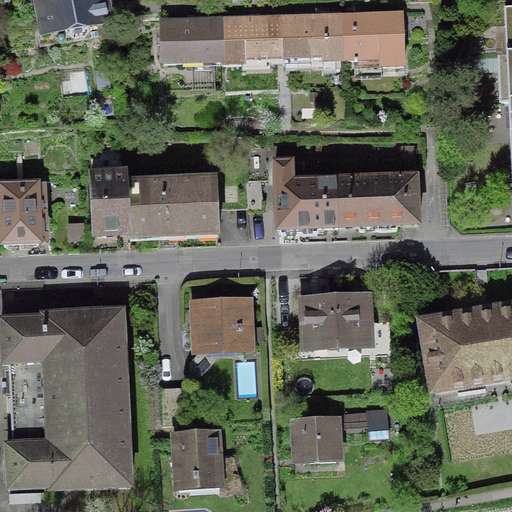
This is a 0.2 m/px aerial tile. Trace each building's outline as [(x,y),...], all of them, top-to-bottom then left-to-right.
[(38,0),(44,33),(66,29),(68,36),(74,41),(84,39),(89,33),(88,25),(107,22),(103,0),(38,0)] [(509,105),(511,173),(511,8),(505,9),(507,55),(498,55),(500,105),(509,105)] [(367,17),(342,18),(344,63),(381,61),(381,69),(403,68),(402,15),(375,16),(371,16),(367,16),(367,17)] [(304,19),(282,20),(284,65),(344,63),(342,18),(315,18),(310,18),(305,18),(304,19)] [(284,65),(282,20),(260,20),(255,20),(249,20),(249,21),(222,22),(224,67),(284,65)] [(224,67),(222,22),(196,22),(192,22),(188,22),(188,23),(163,23),(164,66),(223,64),(223,67),(224,67)] [(308,231),(339,230),(336,182),(293,183),(292,164),(275,165),(277,233),(308,231)] [(128,176),(130,233),(130,238),(165,237),(218,234),(217,206),(248,205),(246,183),(245,181),(246,173),(215,174),(216,183),(128,187),(128,176)] [(130,233),(128,176),(90,180),(91,186),(93,235),(124,234),(130,233)] [(417,178),(336,182),(339,230),(379,228),(419,227),(417,178)] [(248,205),(248,213),(256,213),(263,212),(261,182),(246,183),(248,205)] [(0,189),(0,244),(44,243),(42,215),(41,187),(0,189)] [(253,281),(186,283),(187,301),(254,299),(253,281)] [(322,305),(307,305),(309,347),(365,344),(363,303),(322,305)] [(195,330),(196,349),(250,347),(248,308),(194,310),(195,330)] [(511,309),(486,314),(423,325),(434,390),(451,388),(451,389),(456,388),(456,387),(511,377),(511,309)] [(21,320),(1,321),(2,366),(9,365),(10,398),(11,406),(11,413),(12,446),(6,446),(8,491),(50,489),(50,492),(131,488),(123,313),(42,316),(42,319),(21,320)] [(169,390),(161,390),(163,428),(178,427),(177,418),(176,389),(169,390)] [(183,389),(176,389),(177,418),(192,417),(191,389),(183,389)] [(368,414),(370,438),(388,436),(386,413),(377,413),(368,414)] [(299,419),(299,428),(298,428),(299,459),(314,458),(315,464),(336,463),(334,426),(331,426),(330,417),(314,418),(299,419)] [(195,437),(174,439),(177,485),(220,481),(217,436),(195,437)]
